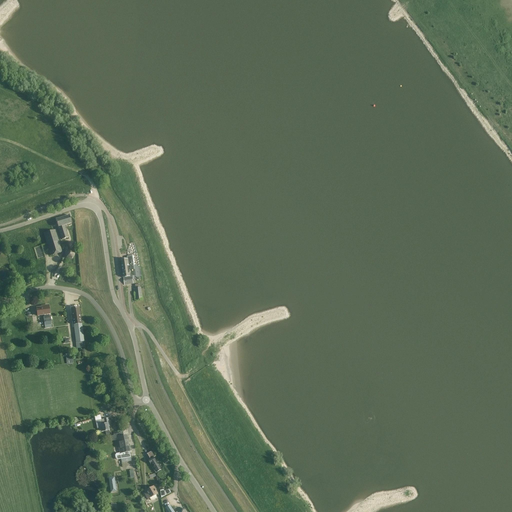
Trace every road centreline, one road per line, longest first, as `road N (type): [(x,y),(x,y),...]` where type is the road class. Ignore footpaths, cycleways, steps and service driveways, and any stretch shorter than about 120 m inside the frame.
road 1 (unclassified): [(147,400),(92,206),(0,231)]
road 2 (unclassified): [(147,400),(135,397),(114,333),(85,294),(39,288),(0,305)]
road 3 (unclassified): [(213,511),(147,400)]
